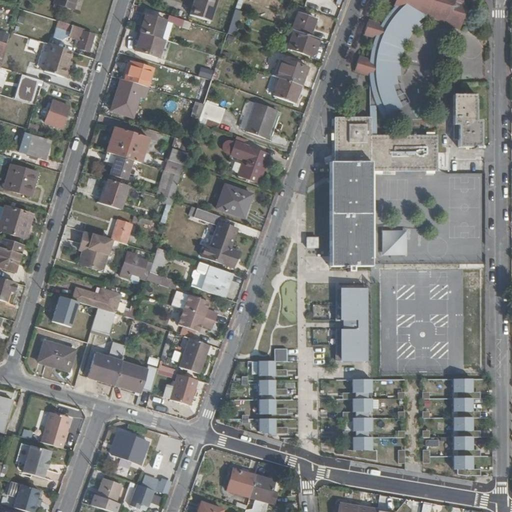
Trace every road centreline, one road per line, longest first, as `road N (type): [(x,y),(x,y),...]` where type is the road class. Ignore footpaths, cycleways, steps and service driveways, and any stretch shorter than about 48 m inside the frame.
road 1 (residential): [(500,0),(502,505)]
road 2 (residential): [(200,435),(355,0)]
road 3 (residential): [(6,378),(121,0)]
road 4 (residential): [(305,467),(502,505)]
